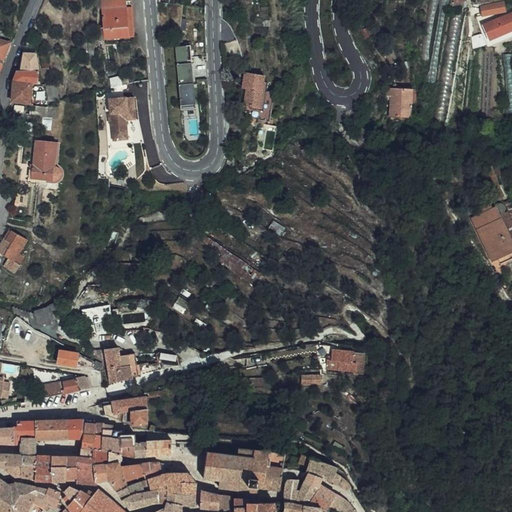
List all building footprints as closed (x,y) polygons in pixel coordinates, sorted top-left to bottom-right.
[(132,34),(128,0),(99,0),(103,37),(132,34)] [(450,0),(454,12),(464,9),(461,0),(450,0)] [(502,0),(480,7),(482,14),(504,8),(502,0)] [(489,38),(511,27),(511,13),(485,25),(484,22),(478,25),(480,30),(484,28),(489,38)] [(487,47),(511,35),(511,27),(489,38),(484,28),(480,30),(487,47)] [(0,40),(0,58),(4,60),(9,43),(0,40)] [(176,45),(177,61),(192,60),(190,44),(176,45)] [(191,61),(175,63),(180,108),(195,107),(191,61)] [(36,71),(31,70),(24,70),(17,69),(13,81),(30,83),(34,84),(36,71)] [(248,107),(246,119),(267,123),(272,94),(265,93),(266,84),(262,84),(263,77),(243,74),(241,90),(245,90),(243,106),(248,107)] [(28,102),(30,83),(13,81),(11,100),(28,102)] [(394,96),(393,88),(385,89),(385,97),(389,97),(394,96)] [(393,88),(394,96),(394,111),(389,114),(390,118),(409,117),(408,102),(411,102),(409,88),(393,88)] [(110,141),(125,140),(124,120),(123,112),(133,111),(131,96),(106,100),(110,141)] [(124,120),(134,118),(133,111),(123,112),(124,120)] [(371,128),(364,138),(375,146),(382,135),(371,128)] [(507,142),(499,138),(495,146),(503,150),(507,142)] [(60,168),(59,167),(57,166),(59,143),(38,140),(36,162),(33,162),(32,178),(56,182),(57,181),(59,181),(60,179),(61,178),(62,177),(62,175),(63,173),(62,171),(61,169),(60,168)] [(494,159),(493,158),(492,157),(491,157),(490,156),(488,156),(487,157),(485,158),(484,159),(484,161),(485,164),(486,165),(487,167),(489,167),(490,167),(492,166),(493,165),(494,164),(494,162),(494,161),(494,159)] [(486,182),(497,178),(493,169),(483,173),(486,182)] [(501,192),(503,199),(504,201),(508,200),(503,188),(501,189),(497,178),(486,182),(491,195),(501,192)] [(29,193),(19,192),(17,204),(27,206),(29,193)] [(501,192),(491,195),(494,203),(503,199),(501,192)] [(500,215),(501,215),(503,215),(504,215),(505,214),(506,213),(507,212),(508,210),(506,206),(505,205),(503,204),(502,204),(500,205),(499,205),(498,206),(497,207),(496,209),(498,213),(498,214),(500,215)] [(481,212),(484,217),(489,214),(491,213),(490,210),(489,208),(481,212)] [(504,268),(506,266),(510,265),(506,258),(511,255),(511,254),(511,241),(502,222),(501,222),(499,223),(493,212),(491,213),(489,214),(484,217),(472,223),(493,264),(500,261),(504,268)] [(511,226),(505,214),(504,215),(503,215),(500,217),(511,238),(511,226)] [(30,240),(11,229),(0,247),(0,252),(9,257),(2,269),(14,276),(20,266),(16,264),(30,240)] [(367,254),(330,234),(327,241),(363,261),(367,254)] [(271,252),(222,240),(219,250),(268,262),(271,252)] [(267,267),(194,248),(191,261),(264,280),(267,267)] [(86,323),(114,317),(111,303),(83,309),(86,323)] [(35,311),(41,325),(56,319),(50,305),(35,311)] [(136,364),(129,366),(127,354),(118,356),(117,347),(104,349),(104,350),(90,352),(91,358),(101,361),(106,361),(107,369),(127,366),(129,379),(138,378),(138,375),(179,366),(177,357),(158,353),(160,362),(148,364),(148,362),(136,364)] [(76,366),(77,355),(76,354),(59,351),(57,363),(76,366)] [(358,353),(337,352),(336,359),(336,363),(333,362),(333,372),(362,373),(362,364),(358,364),(358,353)] [(127,354),(129,366),(136,364),(134,353),(127,354)] [(362,375),(370,375),(369,353),(358,353),(358,364),(362,364),(362,373),(362,375)] [(0,361),(0,395),(9,397),(11,382),(5,381),(5,377),(1,376),(4,362),(0,361)] [(107,369),(109,383),(129,379),(127,366),(107,369)] [(40,397),(92,387),(89,377),(87,378),(86,376),(76,377),(76,380),(63,383),(63,381),(37,385),(40,397)] [(326,378),(307,380),(308,388),(327,386),(326,378)] [(162,401),(162,396),(161,392),(161,390),(147,393),(149,403),(162,401)] [(149,403),(147,393),(132,396),(135,410),(149,407),(149,405),(149,403)] [(124,398),(127,411),(135,410),(132,396),(124,398)] [(122,412),(125,412),(127,411),(124,398),(115,400),(117,411),(110,412),(109,413),(109,416),(120,419),(122,412)] [(107,414),(109,413),(110,412),(117,411),(115,400),(104,402),(107,414)] [(135,410),(127,411),(125,412),(124,421),(133,425),(148,421),(149,410),(149,407),(135,410)] [(38,423),(39,437),(39,439),(69,438),(69,421),(38,423)] [(69,438),(82,438),(84,421),(69,421),(69,438)] [(147,422),(146,429),(155,431),(155,424),(147,422)] [(25,437),(39,437),(38,423),(20,423),(20,429),(18,429),(20,445),(24,445),(24,443),(25,443),(25,437)] [(97,436),(98,424),(87,424),(86,429),(86,435),(97,436)] [(97,436),(96,450),(105,451),(105,440),(105,430),(114,430),(114,426),(114,425),(102,424),(98,424),(97,436)] [(0,444),(18,445),(16,429),(0,429),(0,444)] [(105,440),(110,440),(114,440),(119,440),(122,440),(122,434),(123,430),(114,430),(105,430),(105,440)] [(128,434),(122,434),(122,440),(123,454),(136,455),(136,439),(136,433),(128,434)] [(85,449),(96,450),(97,436),(86,435),(85,438),(85,445),(84,445),(83,449),(85,449)] [(24,443),(24,445),(24,450),(24,454),(39,455),(39,450),(39,442),(39,439),(39,437),(25,437),(25,443),(24,443)] [(148,438),(148,439),(148,454),(173,453),(173,441),(173,438),(148,438)] [(136,439),(136,455),(148,454),(148,439),(136,439)] [(109,452),(111,452),(111,455),(111,458),(123,459),(123,456),(123,454),(122,440),(119,440),(119,453),(114,452),(114,440),(110,440),(109,452)] [(257,491),(258,487),(262,459),(269,460),(271,450),(240,446),(239,454),(209,450),(205,477),(221,479),(220,486),(257,491)] [(126,476),(124,466),(123,463),(111,464),(111,458),(96,457),(96,453),(96,450),(85,449),(84,452),(83,456),(90,457),(89,469),(100,470),(101,480),(103,480),(113,481),(114,479),(126,476)] [(109,452),(105,451),(96,450),(96,453),(96,457),(111,458),(111,455),(111,452),(109,452)] [(317,473),(321,459),(310,456),(302,453),(301,461),(308,464),(307,469),(307,471),(309,471),(317,473)] [(17,466),(24,466),(24,454),(0,454),(0,466),(6,466),(8,466),(17,466)] [(24,466),(25,475),(41,477),(39,455),(24,454),(24,466)] [(56,455),(39,455),(41,477),(41,479),(56,480),(56,468),(56,455)] [(69,469),(70,456),(60,456),(59,468),(69,469)] [(81,469),(82,456),(78,456),(70,456),(69,469),(81,469)] [(82,456),(81,469),(89,469),(90,457),(83,456),(82,456)] [(262,459),(258,487),(279,490),(280,489),(284,466),(272,464),(272,461),(269,460),(262,459)] [(348,487),(353,484),(353,483),(345,473),(337,469),(338,465),(321,459),(317,473),(324,475),(328,476),(329,478),(334,481),(336,480),(337,482),(348,487)] [(140,462),(144,478),(145,482),(162,477),(162,473),(160,462),(150,460),(140,462)] [(144,478),(140,462),(124,466),(126,476),(130,488),(144,478)] [(15,472),(15,474),(18,475),(25,475),(24,466),(17,466),(17,467),(16,468),(15,469),(15,471),(15,472)] [(60,478),(68,479),(69,469),(59,468),(56,468),(56,480),(60,480),(60,478)] [(69,469),(68,479),(73,479),(80,479),(81,469),(69,469)] [(100,470),(89,469),(81,469),(80,479),(80,481),(101,483),(101,480),(100,470)] [(172,470),(166,472),(162,473),(162,477),(145,482),(147,492),(151,490),(162,489),(170,488),(171,480),(172,470)] [(172,470),(171,480),(176,481),(175,489),(197,494),(198,481),(196,478),(191,471),(172,470)] [(307,478),(312,479),(321,483),(324,475),(317,473),(309,471),(307,478)] [(46,511),(53,503),(47,501),(51,489),(18,482),(15,486),(13,485),(0,475),(0,511),(46,511)] [(113,481),(114,481),(122,493),(130,488),(126,476),(114,479),(113,481)] [(299,477),(286,478),(283,493),(292,494),(293,487),(296,487),(299,477)] [(308,489),(312,479),(307,478),(305,477),(301,487),(308,489)] [(126,500),(147,492),(145,482),(144,478),(130,488),(122,493),(126,500)] [(301,487),(298,501),(307,502),(314,504),(321,483),(312,479),(308,489),(301,487)] [(327,508),(339,489),(340,488),(339,488),(338,489),(321,483),(314,504),(321,506),(327,508)] [(83,490),(73,485),(68,490),(75,501),(83,490)] [(60,505),(63,491),(51,486),(51,489),(47,501),(53,503),(59,506),(60,505)] [(283,494),(284,500),(288,500),(293,500),(298,501),(301,487),(298,486),(298,487),(296,487),(293,487),(292,494),(283,493),(283,494)] [(169,491),(170,488),(162,489),(161,502),(168,503),(169,491)] [(83,490),(75,501),(72,504),(77,511),(90,511),(85,508),(97,492),(93,490),(90,492),(83,489),(83,490)] [(128,511),(122,506),(111,497),(101,489),(97,492),(85,508),(90,511),(128,511)] [(161,502),(162,489),(151,490),(147,492),(151,504),(159,502),(161,502)] [(175,491),(174,504),(184,506),(196,507),(197,494),(175,489),(175,491)] [(210,507),(211,491),(203,489),(201,507),(210,507)] [(353,500),(339,489),(327,508),(336,511),(357,511),(360,510),(353,501),(353,500)] [(174,504),(175,491),(169,491),(168,503),(168,508),(169,511),(183,511),(184,511),(184,506),(174,504)] [(211,491),(210,507),(232,509),(234,496),(222,493),(211,491)] [(147,492),(126,500),(132,509),(151,504),(147,492)] [(238,507),(246,508),(247,508),(248,501),(249,497),(239,496),(238,507)] [(274,500),(264,501),(264,511),(276,511),(277,510),(275,500),(274,500)] [(288,500),(284,500),(284,502),(284,505),(284,506),(288,505),(288,509),(284,510),(283,511),(304,511),(307,502),(298,501),(293,500),(288,500)] [(255,501),(255,509),(247,508),(246,508),(246,511),(264,511),(264,501),(255,501)] [(318,511),(321,506),(314,504),(307,502),(304,511),(318,511)] [(65,511),(68,510),(60,505),(59,506),(53,503),(46,511),(65,511)]
